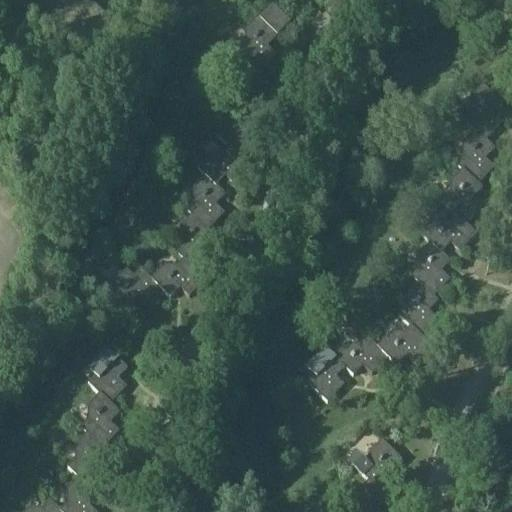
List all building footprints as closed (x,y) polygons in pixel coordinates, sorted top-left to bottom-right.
[(85,52),(111,24),(86,0),(71,0),(62,10),(60,8),(43,27),(56,40),(64,32),(85,52)] [(270,6),(257,19),(277,39),(290,25),(270,6)] [(244,46),(237,54),(248,65),(248,64),(259,75),(260,74),(276,58),(267,49),(263,46),(269,39),(273,43),(277,39),(257,19),(244,33),(244,46)] [(236,91),(229,98),(235,104),(251,119),(252,119),(268,102),(259,93),(255,90),(261,84),(265,87),(269,83),(260,74),(259,75),(248,64),(248,65),(236,77),(236,91)] [(485,142),(486,142),(501,125),(489,113),(495,107),(498,111),(502,106),(482,87),(470,100),(470,114),(463,122),(474,132),(485,142)] [(224,130),(216,138),(228,150),(238,159),(239,159),(255,142),(246,133),(243,130),(248,124),(252,127),(256,123),(252,119),(251,119),(235,104),(223,117),(224,130)] [(455,166),(461,172),(462,172),(477,187),(478,186),(494,170),(481,158),(487,151),(491,155),(495,151),(486,142),(485,142),(474,132),(462,145),(462,159),(455,166)] [(39,162),(47,154),(39,146),(31,154),(39,162)] [(208,157),(195,170),(204,179),(204,178),(216,189),(219,185),(216,182),(222,176),(225,179),(234,188),(251,170),(239,159),(238,159),(228,150),(222,157),(208,157)] [(482,191),(478,186),(477,187),(462,172),(461,172),(450,184),(450,198),(443,206),(453,216),(454,216),(465,227),(465,226),(481,209),(469,197),(475,191),(478,195),(482,191)] [(193,205),(185,212),(191,217),(208,233),(208,232),(224,216),(215,207),(212,204),(218,198),(221,201),(225,197),(216,189),(204,178),(204,179),(192,191),(193,205)] [(420,236),(429,245),(430,245),(441,255),(444,252),(441,248),(447,242),(459,254),(476,236),(465,226),(465,227),(454,216),(453,216),(447,223),(433,223),(420,236)] [(179,244),(172,251),(183,262),(183,261),(194,272),(195,271),(211,255),(202,246),(198,243),(204,236),(208,240),(212,236),(208,232),(208,233),(191,217),(179,230),(179,244)] [(430,245),(429,245),(418,257),(418,271),(411,279),(417,285),(417,284),(433,300),(434,299),(450,282),(437,270),(443,264),(447,268),(451,263),(441,255),(430,245)] [(151,281),(150,281),(162,292),(161,293),(170,301),(174,297),(171,293),(177,287),(180,291),(189,300),(206,282),(195,271),(194,272),(183,261),(183,262),(176,268),(163,269),(151,281)] [(119,278),(106,291),(126,311),(130,307),(127,303),(133,297),(136,301),(145,309),(154,318),(164,309),(155,299),(161,293),(162,292),(150,281),(151,281),(140,271),(133,278),(119,278)] [(398,318),(409,329),(410,329),(421,339),(437,322),(425,310),(431,304),(434,307),(438,303),(434,299),(433,300),(417,284),(417,285),(405,297),(406,311),(398,318)] [(388,359),(387,360),(396,368),(400,364),(397,361),(403,355),(415,367),(432,349),(421,339),(410,329),(409,329),(403,336),(389,336),(377,348),(377,349),(388,359)] [(371,376),(387,360),(388,359),(377,349),(377,348),(366,338),(359,345),(345,346),(333,358),(344,369),(344,370),(353,378),(356,374),(353,371),(359,364),(371,376)] [(312,362),(313,376),(305,384),(327,405),(344,388),(331,376),(337,369),(341,373),(344,370),(344,369),(333,358),(325,349),(312,362)] [(88,386),(99,397),(99,396),(110,407),(110,406),(126,390),(114,378),(120,372),(123,375),(127,371),(107,352),(95,364),(95,378),(88,386)] [(80,431),(86,436),(102,451),(103,451),(119,434),(110,426),(106,422),(112,416),(116,419),(120,415),(110,406),(110,407),(99,396),(99,397),(87,409),(87,423),(80,431)] [(511,396),(501,408),(506,412),(509,408),(511,410),(511,417),(503,427),(511,435),(511,396)] [(67,470),(78,480),(90,491),(90,490),(106,473),(93,461),(100,455),(103,459),(107,455),(103,451),(102,451),(86,436),(74,448),(75,462),(67,470)] [(384,498),(384,497),(400,481),(388,469),(394,462),(397,466),(401,462),(381,442),(369,456),(369,469),(362,477),(368,483),(384,498)] [(99,499),(90,490),(90,491),(78,480),(66,493),(67,506),(61,511),(92,511),(86,505),(92,499),(95,503),(99,499)] [(353,511),(379,511),(375,508),(381,502),(385,506),(389,501),(384,497),(384,498),(368,483),(356,495),(356,509),(353,511)] [(59,511),(49,503),(42,510),(28,511),(26,511),(59,511)]
